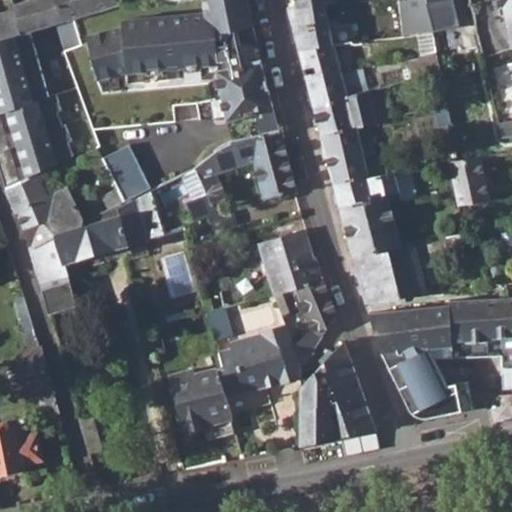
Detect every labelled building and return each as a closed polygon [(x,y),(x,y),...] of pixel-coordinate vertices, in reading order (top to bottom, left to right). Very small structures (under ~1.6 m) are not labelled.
[(54,0),(30,0),(15,6),(16,11),(24,34),(31,32),(65,22),(54,0)] [(78,0),(54,0),(65,22),(73,20),(86,16),(78,0)] [(117,0),(78,0),(86,16),(93,14),(120,7),(120,6),(117,0)] [(254,26),(247,0),(169,0),(120,6),(120,7),(93,14),(110,69),(122,104),(178,71),(247,65),(239,29),(254,26)] [(285,0),(288,8),(326,4),(330,3),(329,0),(285,0)] [(419,34),(434,32),(427,0),(399,0),(404,37),(419,34)] [(427,0),(434,32),(460,26),(454,0),(427,0)] [(511,0),(501,0),(511,49),(511,48),(511,0)] [(293,27),(300,50),(334,44),(326,4),(288,8),(293,27)] [(0,40),(24,34),(16,11),(0,15),(0,40)] [(110,69),(93,14),(86,16),(73,20),(81,46),(64,51),(75,81),(110,69)] [(50,96),(31,32),(24,34),(0,40),(0,113),(7,111),(50,96)] [(436,52),(434,32),(419,34),(423,55),(419,56),(420,61),(407,65),(410,80),(442,72),(436,52)] [(375,34),(345,38),(349,59),(367,57),(364,44),(377,43),(375,34)] [(302,61),(307,80),(341,72),(334,44),(300,50),(302,61)] [(178,71),(122,104),(129,127),(175,122),(174,106),(197,104),(200,120),(227,120),(274,110),(263,62),(247,65),(178,71)] [(511,68),(511,121),(500,124),(503,138),(511,136),(511,63),(511,64),(511,68)] [(110,69),(75,81),(93,130),(129,127),(122,104),(110,69)] [(310,91),(315,107),(369,92),(363,69),(341,73),(341,72),(307,80),(310,91)] [(317,117),(322,136),(368,125),(377,123),(369,92),(315,107),(317,117)] [(62,110),(56,94),(50,96),(7,111),(13,131),(4,134),(9,150),(17,147),(24,165),(16,169),(20,183),(57,167),(75,158),(69,143),(73,142),(67,126),(63,127),(58,112),(62,110)] [(7,111),(0,113),(0,170),(7,190),(20,183),(16,169),(24,165),(17,147),(9,150),(4,134),(13,131),(7,111)] [(327,153),(335,183),(371,175),(372,178),(388,175),(383,154),(375,156),(368,125),(322,136),(327,153)] [(213,155),(196,167),(201,179),(215,174),(255,163),(265,199),(295,191),(289,170),(280,132),(233,142),(212,153),(213,155)] [(106,165),(125,201),(151,188),(129,145),(103,159),(106,165)] [(97,147),(88,152),(96,170),(106,165),(103,159),(97,147)] [(449,163),(456,193),(458,206),(488,200),(479,158),(449,163)] [(20,183),(7,190),(11,200),(17,213),(19,212),(67,186),(57,167),(20,183)] [(337,190),(342,209),(377,201),(377,197),(387,195),(398,192),(393,173),(388,175),(372,178),(371,175),(335,183),(337,190)] [(215,174),(201,179),(207,193),(186,202),(195,221),(218,213),(215,205),(227,200),(215,174)] [(67,186),(19,212),(32,247),(56,235),(96,223),(95,216),(83,219),(67,186)] [(118,189),(103,197),(109,210),(110,211),(126,203),(125,201),(118,189)] [(96,223),(56,235),(64,265),(65,265),(151,240),(150,238),(158,235),(158,236),(165,234),(151,191),(126,203),(110,211),(109,210),(95,216),(96,223)] [(346,226),(354,255),(407,243),(404,233),(399,235),(387,195),(377,197),(377,201),(342,209),(346,226)] [(447,212),(449,222),(456,220),(454,213),(454,211),(447,212)] [(454,213),(456,220),(465,218),(462,211),(454,213)] [(494,213),(496,219),(505,218),(504,211),(494,213)] [(460,238),(457,227),(448,229),(450,241),(460,238)] [(297,289),(322,278),(319,268),(316,258),(313,259),(304,231),(291,234),(292,238),(284,240),(283,236),(260,244),(275,294),(282,293),(297,289)] [(56,235),(32,247),(30,248),(49,311),(76,303),(65,265),(64,265),(56,235)] [(354,255),(367,302),(427,295),(417,255),(430,251),(427,239),(414,241),(407,243),(354,255)] [(174,298),(197,292),(186,251),(163,257),(174,298)] [(323,335),(337,315),(322,278),(297,289),(312,327),(297,343),(304,365),(323,335)] [(282,293),(275,294),(282,315),(289,312),(282,293)] [(428,418),(474,409),(468,381),(448,386),(435,359),(489,357),(490,355),(501,354),(502,369),(511,368),(511,296),(488,298),(451,300),(451,304),(382,311),(373,324),(376,333),(378,339),(383,353),(390,352),(391,367),(390,368),(411,411),(416,415),(421,418),(428,418)] [(225,308),(207,312),(215,340),(233,335),(225,308)] [(222,367),(217,368),(225,395),(301,376),(301,369),(287,327),(230,342),(232,348),(218,352),(222,367)] [(48,387),(35,342),(12,350),(25,393),(40,389),(48,387)] [(301,388),(301,445),(303,445),(376,429),(359,382),(345,342),(301,388)] [(184,430),(231,417),(225,395),(217,368),(193,374),(192,370),(170,376),(184,430)] [(511,389),(511,368),(502,369),(504,390),(511,389)] [(86,406),(73,409),(78,426),(91,423),(86,406)] [(17,432),(14,420),(0,423),(0,468),(19,465),(18,460),(38,455),(32,429),(17,432)] [(380,448),(376,429),(303,445),(307,464),(380,448)]
